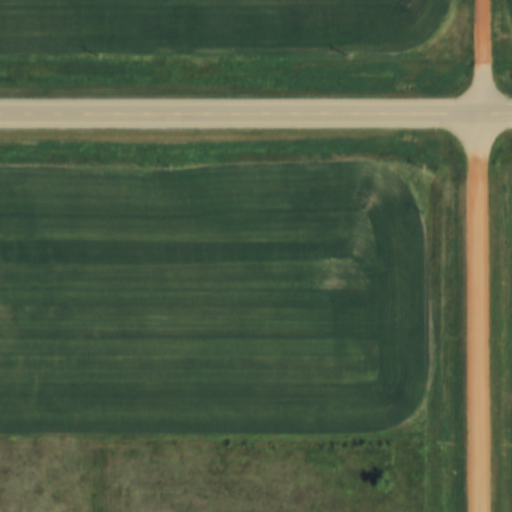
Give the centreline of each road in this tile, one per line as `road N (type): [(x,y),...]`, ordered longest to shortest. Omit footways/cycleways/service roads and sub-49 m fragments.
road 1 (residential): [(0,114),(511,113)]
road 2 (residential): [(483,114),(483,511)]
